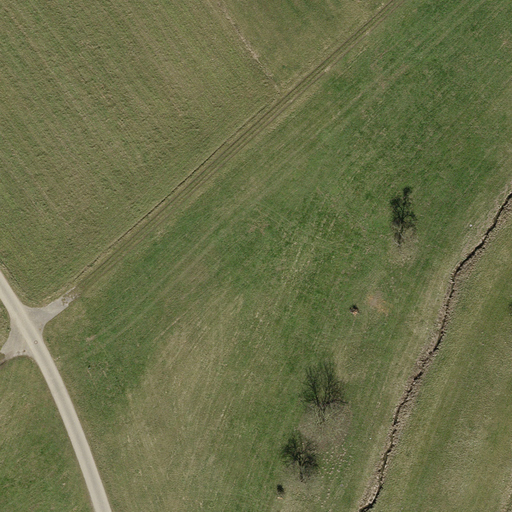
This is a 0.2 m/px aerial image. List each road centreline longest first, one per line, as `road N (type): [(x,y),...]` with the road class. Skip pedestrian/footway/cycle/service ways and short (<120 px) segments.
road 1 (track): [(395,0),(0,359)]
road 2 (unclassified): [(0,282),(50,365),(105,511)]
